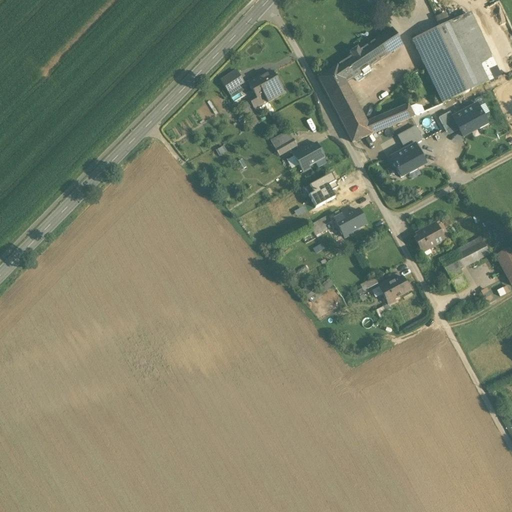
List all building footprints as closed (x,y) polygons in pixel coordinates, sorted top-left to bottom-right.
[(475,10),(415,40),(445,102),(506,72),(475,10)] [(393,30),(335,66),(344,84),(403,47),(393,30)] [(344,84),(335,66),(316,76),(352,146),(371,136),(364,122),(344,84)] [(283,96),(270,72),(244,87),(246,91),(258,110),(283,96)] [(244,87),(236,73),(220,83),(230,100),(246,91),(244,87)] [(413,118),(406,103),(364,122),(371,136),(413,118)] [(477,106),(452,119),(463,138),(472,132),(471,130),(478,127),(480,130),(488,125),(484,117),(483,117),(477,106)] [(298,147),(291,132),(272,142),(279,156),(298,147)] [(326,159),(318,144),(295,156),(303,171),(326,159)] [(415,146),(392,158),(391,159),(394,165),(393,166),(400,179),(409,174),(408,171),(414,168),(416,170),(425,165),(415,146)] [(367,225),(360,211),(338,222),(344,236),(367,225)] [(325,224),(330,222),(327,216),(311,224),(317,236),(328,230),(325,224)] [(444,243),(434,223),(412,234),(421,254),(444,243)] [(488,257),(479,239),(452,253),(461,271),(488,257)] [(511,250),(511,248),(492,258),(509,288),(511,286),(511,250)] [(461,271),(452,253),(437,261),(448,283),(463,275),(461,271)] [(463,275),(448,283),(455,295),(469,287),(463,275)] [(411,293),(404,278),(381,290),(388,305),(411,293)] [(302,291),(311,304),(335,287),(329,279),(317,287),(314,282),(302,291)]
